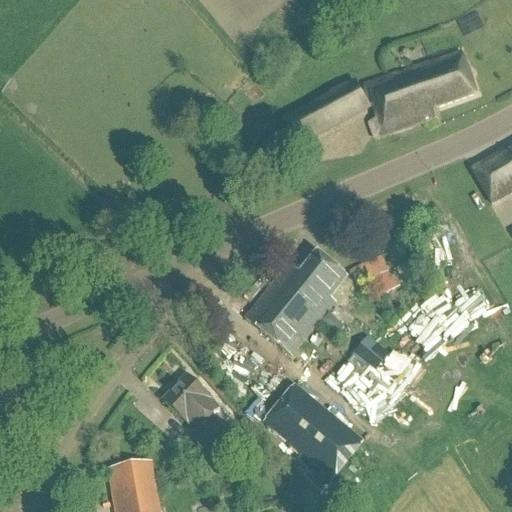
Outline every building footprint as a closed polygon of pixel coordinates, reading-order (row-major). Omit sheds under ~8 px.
[(370,126),(376,142),(436,120),(434,114),(477,98),(461,56),(365,92),(376,123),(370,126)] [(281,124),(298,150),(370,109),(352,82),(281,124)] [(511,150),(473,174),(494,208),(511,196),(511,150)] [(464,232),(481,221),(468,199),(475,194),(464,176),(439,190),(464,232)] [(359,265),(366,281),(386,273),(379,257),(359,265)] [(289,270),(246,324),(291,360),(333,308),(329,305),(346,283),(317,259),(301,279),(289,270)] [(439,264),(435,268),(440,273),(429,286),(446,302),(461,285),(439,264)] [(422,394),(438,377),(420,361),(443,336),(436,330),(450,315),(441,306),(422,327),(418,324),(397,347),(395,345),(383,358),(422,394)] [(371,354),(329,395),(374,442),(416,401),(398,382),(398,381),(371,354)] [(187,379),(164,404),(189,427),(190,427),(199,435),(221,411),(212,403),(212,402),(187,379)] [(292,390),(261,429),(330,485),(361,446),(292,390)] [(190,452),(215,474),(227,461),(202,438),(190,452)] [(158,511),(149,463),(105,471),(112,511),(158,511)]
